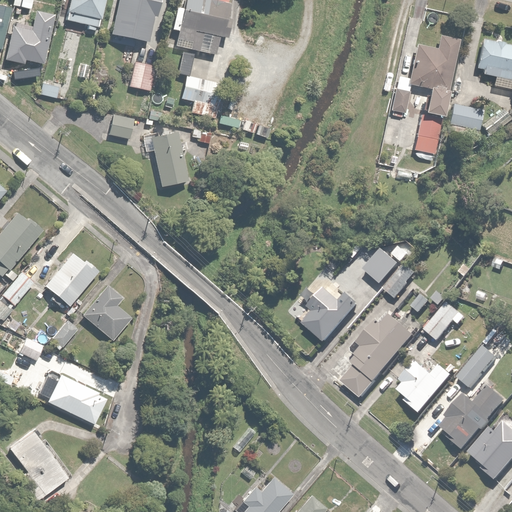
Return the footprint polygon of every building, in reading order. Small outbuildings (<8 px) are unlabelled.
[(33,0),(14,0),(13,5),(31,9),(33,0)] [(103,0),(69,0),(66,22),(98,28),(103,0)] [(139,41),(150,43),(152,32),(150,32),(153,18),(155,19),(158,0),(117,0),(111,35),(138,41),(138,42),(139,41)] [(185,0),(183,10),(175,8),(171,32),(178,33),(175,48),(215,56),(218,37),(225,39),(232,5),(228,4),(228,0),(185,0)] [(0,49),(2,50),(9,11),(5,10),(0,8),(0,49)] [(32,32),(11,28),(4,62),(22,65),(23,61),(42,65),(52,15),(36,12),(32,32)] [(441,118),(458,39),(438,35),(434,50),(417,46),(409,84),(428,88),(422,113),(441,118)] [(511,45),(481,40),(475,68),(483,70),(482,76),(493,78),(491,85),(505,88),(507,80),(511,80),(511,45)] [(154,66),(131,63),(127,88),(150,92),(154,66)] [(198,78),(184,75),(179,99),(193,102),(198,78)] [(194,101),(190,114),(214,120),(217,107),(194,101)] [(452,103),(448,126),(477,131),(481,108),(452,103)] [(480,124),(485,133),(499,124),(501,127),(511,119),(504,107),(480,124)] [(220,113),(216,125),(236,130),(239,118),(220,113)] [(111,116),(109,137),(130,139),(132,118),(111,116)] [(442,122),(420,118),(416,138),(438,142),(442,122)] [(187,182),(176,133),(155,138),(154,132),(138,136),(142,154),(151,153),(159,189),(187,182)] [(4,273),(10,267),(42,231),(19,211),(0,233),(0,232),(0,274),(2,276),(4,273)] [(360,244),(349,255),(359,265),(370,254),(360,244)] [(72,250),(44,287),(71,307),(99,271),(72,250)] [(394,300),(394,299),(416,274),(405,264),(382,290),(394,300)] [(10,267),(4,273),(13,281),(0,295),(0,308),(3,312),(9,305),(11,308),(33,282),(22,272),(19,275),(10,267)] [(108,284),(83,315),(114,341),(134,318),(119,305),(125,298),(108,284)] [(322,346),(325,343),(359,309),(347,297),(341,303),(326,288),(307,308),(313,313),(301,325),(322,346)] [(423,294),(411,307),(419,316),(432,303),(423,294)] [(440,312),(424,332),(435,341),(451,322),(440,312)] [(360,401),(362,399),(415,337),(390,316),(382,325),(377,321),(357,344),(363,349),(350,365),(353,368),(340,384),(360,401)] [(80,327),(68,318),(48,343),(59,352),(80,327)] [(25,336),(18,351),(36,359),(43,345),(25,336)] [(495,359),(482,348),(456,379),(469,390),(495,359)] [(408,406),(420,416),(453,378),(440,367),(432,377),(415,363),(399,382),(404,387),(398,393),(410,403),(408,406)] [(57,381),(47,376),(39,393),(48,397),(45,402),(96,425),(108,397),(59,375),(57,381)] [(440,431),(465,452),(507,404),(488,388),(474,405),(464,397),(445,419),(448,421),(440,431)] [(483,472),(496,483),(511,463),(511,432),(503,425),(497,433),(490,428),(471,451),(476,456),(473,461),(485,470),(483,472)] [(68,478),(33,429),(8,448),(26,472),(15,479),(28,496),(40,487),(46,494),(68,478)] [(235,508),(239,511),(278,511),(294,494),(272,475),(259,489),(255,485),(235,508)] [(310,494),(295,511),(321,511),(326,507),(310,494)]
